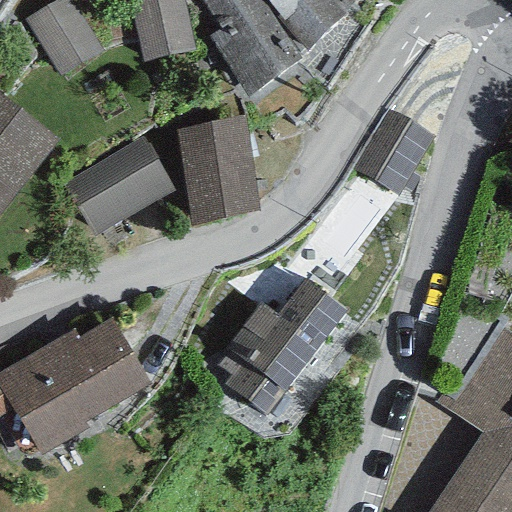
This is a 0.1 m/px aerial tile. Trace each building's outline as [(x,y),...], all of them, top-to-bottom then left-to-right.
[(68,69),(112,40),(85,0),(61,0),(34,18),(68,69)] [(193,58),(180,0),(172,0),(130,9),(143,68),(193,58)] [(302,71),(255,0),(205,0),(191,7),(247,107),(302,71)] [(262,0),(311,53),(344,22),(340,18),(359,0),(262,0)] [(0,224),(58,149),(0,100),(0,224)] [(432,144),(389,116),(353,172),(396,201),(432,144)] [(245,127),(175,138),(191,239),(261,228),(245,127)] [(175,199),(143,142),(62,187),(94,244),(175,199)] [(221,390),(264,426),(346,321),(304,286),(278,321),(260,309),(214,369),(227,383),(221,390)] [(107,321),(0,377),(0,393),(13,417),(39,466),(152,406),(107,321)] [(511,511),(511,337),(497,327),(445,414),(481,440),(433,511),(511,511)] [(0,423),(13,417),(0,393),(0,423)]
